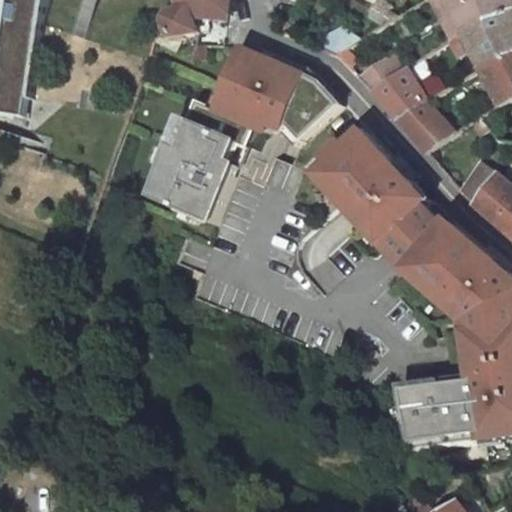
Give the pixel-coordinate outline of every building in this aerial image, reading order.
[(0,0),(0,114),(28,120),(49,0),(0,0)] [(177,0),(180,9),(180,11),(195,12),(210,13),(230,15),(233,15),(234,0),(177,0)] [(384,0),(380,0),(376,8),(388,16),(392,11),(394,7),(384,0)] [(434,0),(454,40),(466,32),(449,0),(434,0)] [(511,0),(449,0),(466,32),(511,15),(511,0)] [(180,11),(180,9),(175,9),(168,13),(164,20),(163,25),(164,30),(167,35),(171,40),(176,42),(181,42),(189,41),(191,40),(190,38),(203,34),(198,19),(195,12),(180,11)] [(392,11),(388,16),(396,21),(402,18),(392,11)] [(210,13),(195,12),(198,19),(212,21),(229,23),(230,15),(210,13)] [(511,15),(466,32),(475,50),(485,71),(486,72),(511,60),(511,15)] [(348,28),(329,39),(324,50),(339,56),(365,40),(348,28)] [(454,40),(453,41),(461,57),(475,50),(466,32),(454,40)] [(210,48),(200,47),(200,60),(210,60),(210,48)] [(327,85),(321,90),(309,76),(256,53),(254,57),(247,75),(240,72),(239,72),(229,95),(222,112),(216,110),(202,104),(190,133),(195,135),(188,152),(177,148),(155,199),(218,226),(243,168),(236,164),(244,146),(252,149),(260,129),(272,134),(275,128),(288,133),(295,128),(309,143),(347,107),(327,85)] [(247,75),(254,57),(248,55),(240,72),(247,75)] [(399,55),(392,59),(403,75),(409,71),(399,55)] [(392,59),(363,80),(376,93),(403,75),(392,59)] [(511,60),(486,72),(504,108),(505,109),(511,105),(511,60)] [(403,75),(376,93),(389,108),(403,122),(403,123),(432,104),(449,93),(439,76),(422,87),(411,69),(409,71),(403,75)] [(222,112),(229,95),(224,93),(216,110),(222,112)] [(432,104),(403,123),(432,156),(460,136),(432,104)] [(366,105),(358,112),(373,130),(381,123),(366,105)] [(487,118),(477,124),(485,137),(496,131),(487,118)] [(295,128),(288,133),(302,149),(309,143),(295,128)] [(195,135),(190,133),(184,131),(177,148),(188,152),(195,135)] [(511,272),(510,271),(456,224),(452,229),(431,207),(436,203),(416,183),(371,134),(324,178),(366,224),(371,220),(378,227),(373,232),(388,247),(394,242),(418,269),(426,276),(422,281),(449,304),(454,298),(461,304),(456,310),(464,318),(471,317),(478,378),(404,388),(411,451),(487,442),(490,470),(511,464),(511,272)] [(236,164),(243,168),(252,149),(244,146),(236,164)] [(486,165),(466,194),(481,208),(501,226),(511,234),(511,183),(504,177),(486,165)] [(371,220),(366,224),(373,232),(378,227),(371,220)] [(454,298),(449,304),(456,310),(461,304),(454,298)] [(471,511),(466,503),(451,511),(471,511)]
